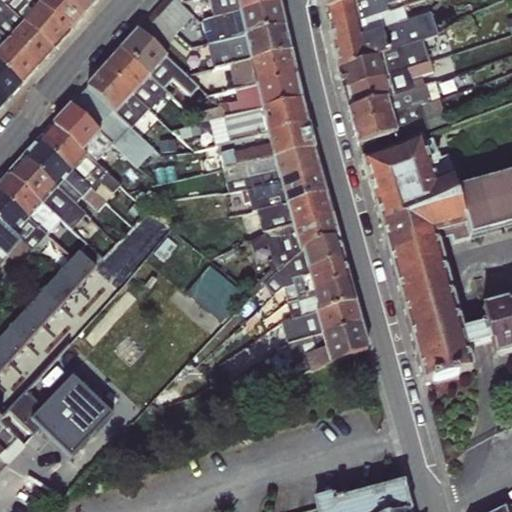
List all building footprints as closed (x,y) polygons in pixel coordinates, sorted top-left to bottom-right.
[(0,0),(0,2),(52,52),(69,34),(29,0),(0,0)] [(29,0),(69,34),(85,16),(67,0),(29,0)] [(67,0),(85,16),(99,0),(67,0)] [(212,22),(278,5),(277,0),(200,0),(192,2),(200,25),(212,22)] [(324,0),(327,11),(356,0),(324,0)] [(356,0),(327,11),(332,31),(385,12),(383,5),(397,0),(356,0)] [(0,34),(38,68),(52,52),(0,2),(0,34)] [(217,44),(283,29),(278,5),(212,22),(217,44)] [(332,31),(340,67),(422,40),(438,35),(429,14),(406,20),(402,7),(385,12),(332,31)] [(120,51),(165,96),(172,103),(179,97),(187,103),(199,90),(160,53),(176,35),(172,31),(177,23),(167,14),(161,20),(154,13),(120,51)] [(211,72),(288,51),(283,29),(217,44),(207,47),(211,72)] [(0,66),(21,86),(38,68),(0,34),(0,66)] [(340,67),(345,90),(429,63),(422,40),(340,67)] [(165,96),(120,51),(103,69),(149,112),(165,96)] [(223,91),(294,77),(288,51),(211,72),(211,86),(223,91)] [(345,90),(350,110),(437,83),(429,63),(345,90)] [(0,97),(6,103),(21,86),(0,66),(0,97)] [(149,112),(103,69),(85,89),(132,130),(149,112)] [(211,121),(299,103),(294,77),(223,91),(228,105),(192,112),(195,125),(211,121)] [(440,102),(437,83),(350,110),(355,129),(440,102)] [(132,130),(85,89),(69,108),(111,147),(138,170),(148,159),(152,161),(158,155),(132,130)] [(447,125),(440,102),(355,129),(361,157),(447,125)] [(217,149),(306,129),(299,103),(211,121),(217,149)] [(111,147),(69,108),(52,126),(110,176),(118,167),(105,155),(111,147)] [(110,176),(52,126),(37,143),(97,195),(103,188),(112,196),(120,187),(110,176)] [(222,172),(311,151),(306,129),(217,149),(222,172)] [(511,172),(458,191),(449,176),(456,173),(448,158),(437,160),(433,142),(423,148),(420,140),(362,163),(420,380),(471,370),(467,350),(490,346),(494,360),(511,354),(511,299),(482,310),(483,325),(461,329),(436,231),(462,224),(465,240),(511,227),(511,172)] [(97,195),(37,143),(23,159),(76,205),(82,200),(97,213),(105,204),(97,195)] [(244,192),(317,171),(311,151),(222,172),(227,194),(244,192)] [(76,205),(23,159),(8,175),(60,224),(72,233),(87,216),(76,205)] [(258,213),(323,194),(317,171),(244,192),(252,212),(258,213)] [(60,224),(8,175),(0,184),(0,196),(48,237),(60,224)] [(264,234),(330,218),(323,194),(258,213),(264,234)] [(48,237),(0,196),(0,252),(6,258),(12,252),(23,263),(48,237)] [(305,248),(336,237),(330,218),(264,234),(266,246),(258,249),(263,260),(272,257),(276,273),(305,248)] [(305,248),(276,273),(264,289),(274,298),(292,285),(292,280),(306,276),(342,259),(336,237),(305,248)] [(0,370),(91,266),(78,253),(0,337),(0,370)] [(342,259),(306,276),(310,293),(348,282),(342,259)] [(224,322),(248,296),(214,265),(190,291),(224,322)] [(0,371),(0,424),(22,402),(121,290),(100,272),(87,286),(96,296),(74,321),(63,340),(52,331),(8,378),(0,371)] [(348,282),(310,293),(315,314),(354,301),(348,282)] [(354,301),(315,314),(281,325),(283,334),(266,343),(272,352),(302,344),(360,324),(354,301)] [(360,324),(302,344),(306,358),(285,368),(291,383),(333,365),(368,352),(360,324)] [(75,378),(33,422),(72,459),(114,414),(75,378)] [(22,402),(0,424),(0,474),(7,468),(63,501),(71,492),(70,490),(24,461),(27,458),(21,452),(34,438),(23,426),(34,413),(22,402)]
